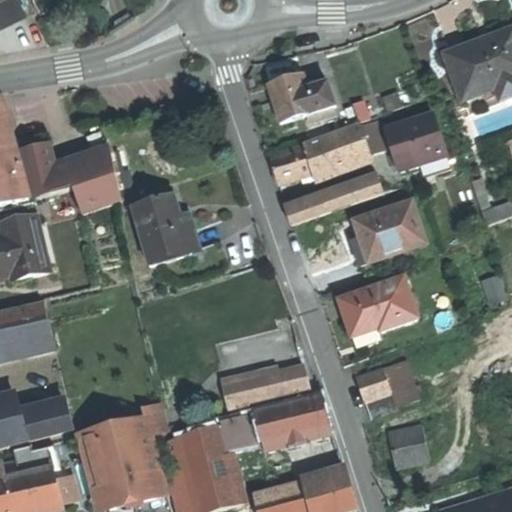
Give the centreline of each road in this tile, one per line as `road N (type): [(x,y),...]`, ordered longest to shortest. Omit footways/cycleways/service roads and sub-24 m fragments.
road 1 (residential): [(369,511),(242,131),(231,47)]
road 2 (secondary): [(0,81),(107,61),(189,20)]
road 3 (secondary): [(272,5),(363,8),(392,0)]
